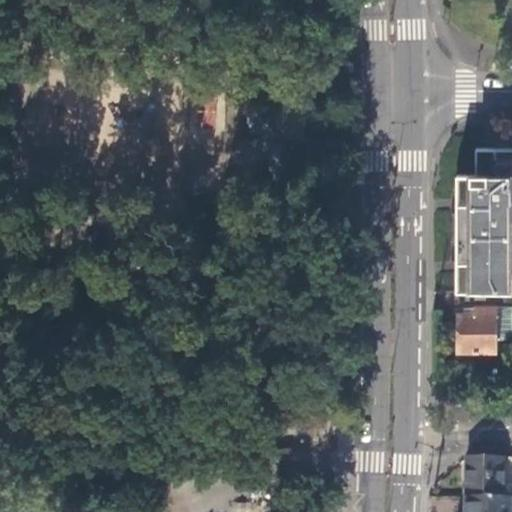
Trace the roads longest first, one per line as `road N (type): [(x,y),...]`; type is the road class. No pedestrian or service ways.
road 1 (primary): [(375,90),(369,511)]
road 2 (primary): [(409,438),(411,90)]
